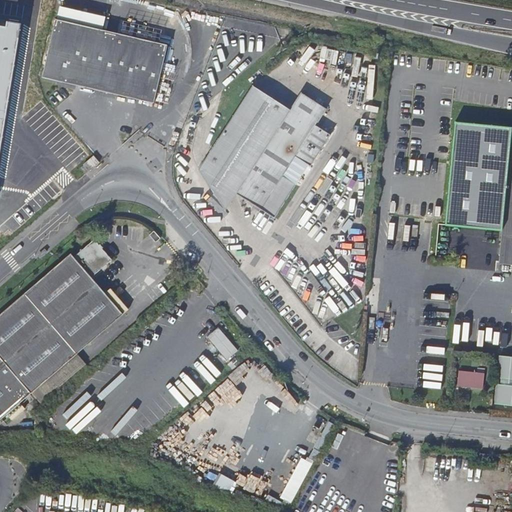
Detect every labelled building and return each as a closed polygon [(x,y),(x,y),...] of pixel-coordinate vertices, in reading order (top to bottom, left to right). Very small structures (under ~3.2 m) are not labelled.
[(0,164),(1,155),(9,112),(24,22),(0,18),(0,164)] [(154,102),(167,45),(121,34),(57,20),(44,77),(154,102)] [(290,110),(253,86),(199,170),(226,210),(236,194),(275,218),(296,185),(283,176),(295,157),(310,166),(331,135),(316,126),(326,109),(301,93),(290,110)] [(16,113),(9,112),(1,155),(9,157),(16,113)] [(511,131),(456,126),(447,227),(503,232),(500,264),(511,265),(511,131)] [(100,163),(94,156),(84,165),(89,171),(100,163)] [(162,237),(154,229),(150,233),(157,242),(162,237)] [(0,422),(22,404),(25,401),(29,406),(37,400),(31,394),(123,315),(105,293),(92,277),(111,260),(94,240),(74,257),(72,255),(0,317),(0,422)] [(111,288),(105,293),(123,315),(129,309),(111,288)] [(239,351),(220,328),(208,338),(228,361),(239,351)] [(511,355),(501,354),(498,377),(502,377),(501,383),(498,383),(496,403),(511,404),(511,355)] [(241,365),(235,359),(228,364),(234,371),(241,365)] [(484,373),(473,372),(458,371),(457,386),(483,388),(484,373)] [(314,460),(315,461),(321,450),(321,451),(328,438),(327,438),(335,424),(329,421),(321,434),(314,447),(309,457),(314,460)] [(327,456),(346,466),(361,440),(341,429),(327,456)] [(245,462),(232,455),(226,466),(239,473),(245,462)] [(302,457),(280,496),(292,503),(314,460),(309,457),(307,456),(306,459),(302,457)] [(239,490),(219,481),(214,491),(233,501),(239,490)]
